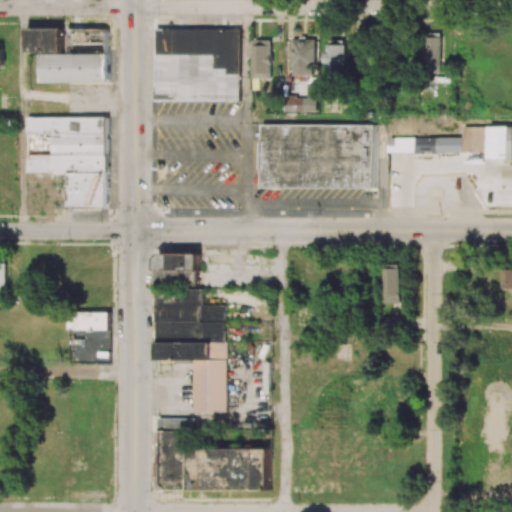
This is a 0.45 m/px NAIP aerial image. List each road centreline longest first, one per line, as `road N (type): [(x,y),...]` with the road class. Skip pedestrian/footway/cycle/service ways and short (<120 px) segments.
road 1 (secondary): [(135,511),(136,0)]
road 2 (residential): [(511,8),(136,7)]
road 3 (secondary): [(511,232),(136,232)]
road 4 (residential): [(433,511),(433,233)]
road 5 (residential): [(136,7),(0,7)]
road 6 (residential): [(136,232),(0,232)]
